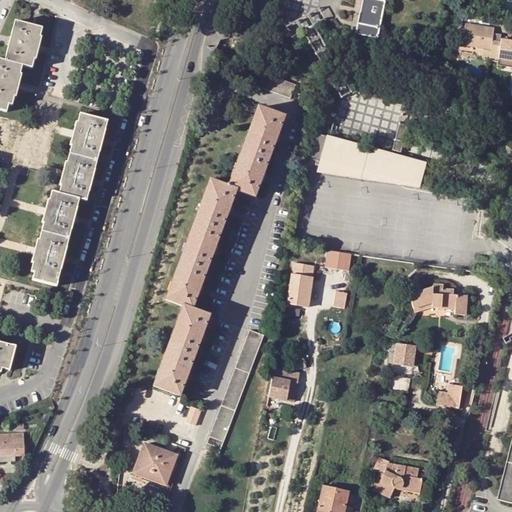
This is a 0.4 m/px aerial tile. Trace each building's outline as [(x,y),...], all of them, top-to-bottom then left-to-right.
[(385,1),(380,0),(364,0),(357,34),(378,38),(385,1)] [(40,37),(42,28),(14,21),(4,62),(22,66),(31,69),(34,60),(35,60),(41,37),(40,37)] [(492,40),(494,29),(494,27),(466,23),(463,45),(482,48),(481,56),(498,59),(501,42),(496,41),(492,40)] [(511,40),(501,39),(501,42),(498,59),(511,60),(511,40)] [(20,74),(22,66),(4,62),(0,60),(0,110),(6,112),(8,105),(11,106),(14,96),(16,97),(21,75),(20,74)] [(295,84),(265,74),(260,87),(290,98),(295,84)] [(283,117),(257,108),(228,187),(235,190),(253,197),(259,181),(261,182),(265,173),(262,172),(274,141),(276,142),(279,134),(277,133),(283,117)] [(71,146),(68,154),(95,162),(107,122),(80,115),(77,123),(76,123),(69,146),(71,146)] [(421,162),(317,135),(310,161),(316,162),(315,166),(362,176),(383,181),(384,176),(416,185),(421,162)] [(84,201),(95,162),(68,154),(66,163),(64,162),(58,185),(60,186),(58,194),(78,199),(84,201)] [(228,187),(209,180),(166,300),(183,307),(191,310),(197,294),(199,294),(202,285),(200,285),(211,255),(213,255),(216,246),(215,245),(225,215),(228,216),(231,207),(229,206),(235,190),(228,187)] [(67,239),(78,199),(58,194),(51,192),(49,200),(47,199),(41,222),(43,224),(41,232),(67,239)] [(55,286),(67,239),(41,232),(39,240),(36,240),(30,262),(32,263),(30,272),(33,273),(31,280),(55,286)] [(333,267),(349,270),(351,253),(328,250),(327,267),(333,267)] [(287,304),(307,307),(315,266),(309,266),(294,263),(287,304)] [(409,295),(415,312),(429,307),(442,307),(442,306),(455,307),(455,310),(455,314),(465,315),(466,296),(453,295),(454,290),(442,290),(443,285),(433,284),(433,288),(409,295)] [(333,304),(344,306),(346,292),(335,290),(333,304)] [(202,331),(208,316),(191,310),(183,307),(153,386),(178,395),(184,380),(187,381),(190,372),(188,371),(199,341),(201,341),(205,332),(202,331)] [(260,334),(249,330),(207,442),(221,447),(265,329),(262,328),(260,334)] [(331,344),(327,332),(320,334),(324,346),(331,344)] [(392,342),(388,361),(411,365),(415,346),(392,342)] [(0,343),(0,372),(1,369),(9,371),(15,347),(0,343)] [(291,371),(306,367),(304,357),(288,361),(291,371)] [(294,391),(298,392),(301,375),(296,374),(296,375),(290,374),(290,376),(275,373),(275,375),(277,375),(277,378),(272,377),(268,397),(292,401),(294,391)] [(460,386),(448,384),(446,394),(444,407),(450,408),(456,409),(460,386)] [(434,405),(444,407),(446,394),(437,392),(434,405)] [(0,435),(0,456),(13,456),(24,455),(23,435),(0,435)] [(511,511),(511,436),(495,509),(511,511)] [(219,455),(221,447),(207,442),(205,449),(219,455)] [(175,455),(144,444),(132,477),(145,482),(146,478),(165,485),(175,455)] [(122,466),(129,467),(131,451),(124,449),(122,466)] [(418,469),(388,464),(388,461),(379,457),(373,470),(380,473),(372,490),(389,498),(393,488),(396,489),(398,486),(419,490),(422,479),(416,478),(418,469)] [(334,511),(343,511),(348,492),(322,486),(315,511),(328,511),(329,511),(334,511)]
